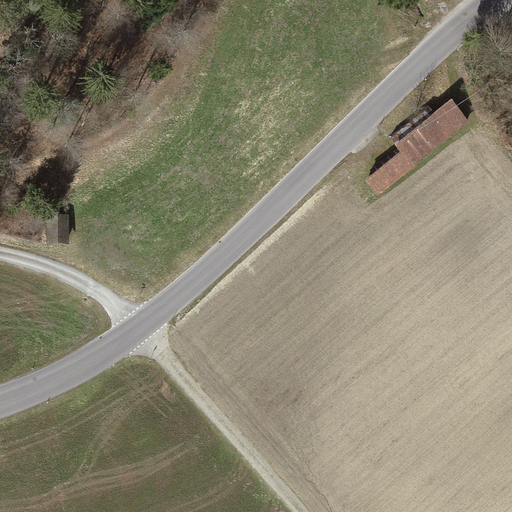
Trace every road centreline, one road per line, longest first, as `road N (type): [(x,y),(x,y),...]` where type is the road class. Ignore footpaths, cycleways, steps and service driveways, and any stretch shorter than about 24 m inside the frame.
road 1 (tertiary): [(0,405),(141,331),(492,0)]
road 2 (track): [(293,511),(141,331),(102,298),(0,254)]
road 3 (track): [(0,184),(94,147),(154,103),(213,0)]
